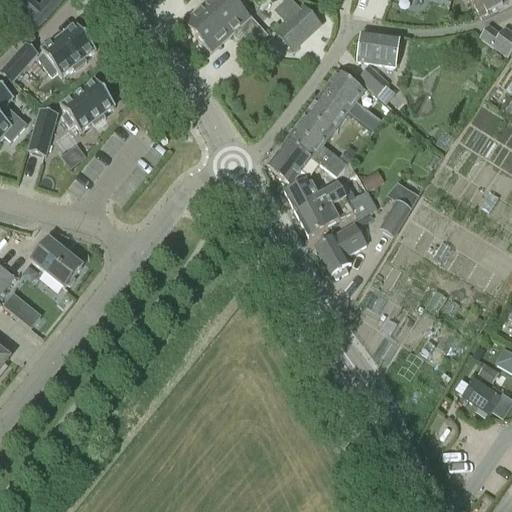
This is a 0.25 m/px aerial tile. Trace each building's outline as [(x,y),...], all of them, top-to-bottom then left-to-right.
[(36,33),(66,0),(45,0),(25,23),(36,33)] [(230,0),(212,0),(196,16),(183,27),(199,45),(199,49),(204,54),(208,55),(210,57),(232,37),(249,57),(267,40),(230,0)] [(467,0),(480,21),(507,5),(503,0),(467,0)] [(280,32),(296,50),(320,28),(303,10),(280,32)] [(95,54),(76,29),(41,55),(44,60),(38,64),(51,81),(57,77),(60,81),(72,72),(74,75),(86,66),(83,63),(95,54)] [(511,54),(511,37),(505,32),(500,40),(488,31),(480,42),(507,62),(511,54)] [(357,66),(395,71),(399,42),(361,37),(357,66)] [(26,48),(17,58),(29,68),(37,58),(26,48)] [(0,78),(11,88),(19,79),(8,68),(0,76),(0,78)] [(358,83),(377,100),(388,88),(368,70),(358,83)] [(339,75),(322,97),(347,116),(364,94),(339,75)] [(74,128),(80,136),(91,127),(94,130),(105,122),(103,119),(115,110),(95,84),(60,110),(66,118),(61,122),(69,132),(74,128)] [(0,143),(4,140),(11,147),(26,130),(5,111),(13,102),(0,89),(0,143)] [(322,97),(307,118),(332,137),(347,116),(322,97)] [(45,161),(57,118),(39,113),(27,156),(45,161)] [(311,162),(336,182),(337,182),(347,169),(322,149),(332,137),(307,118),(288,143),(311,162)] [(163,148),(168,145),(162,136),(158,139),(163,148)] [(291,189),(311,162),(288,143),(267,170),(291,189)] [(69,170),(84,161),(77,149),(62,158),(69,170)] [(336,182),(341,186),(342,185),(344,184),(345,185),(355,179),(348,166),(347,169),(337,182),(336,182)] [(354,202),(345,185),(344,184),(342,185),(341,186),(341,187),(338,188),(318,199),(308,182),(283,196),(295,219),(321,204),(322,207),(326,205),(330,211),(345,202),(353,216),(358,224),(377,213),(366,195),(354,202)] [(340,224),(353,216),(345,202),(330,211),(326,205),(322,207),(321,204),(295,219),(307,241),(340,224)] [(378,233),(393,242),(410,214),(395,205),(378,233)] [(314,252),(330,280),(332,279),(335,284),(348,276),(345,272),(351,269),(347,261),(366,249),(354,228),(335,240),(314,252)] [(70,262),(49,245),(31,266),(65,293),(68,289),(69,291),(75,284),(73,282),(82,271),(77,267),(78,265),(71,260),(70,262)] [(0,299),(14,282),(0,270),(0,299)] [(41,322),(30,313),(20,325),(31,334),(41,322)] [(511,358),(504,354),(496,368),(511,377),(511,358)] [(9,362),(0,355),(0,377),(1,378),(6,372),(3,369),(9,362)] [(473,382),(461,401),(490,420),(503,401),(473,382)]
